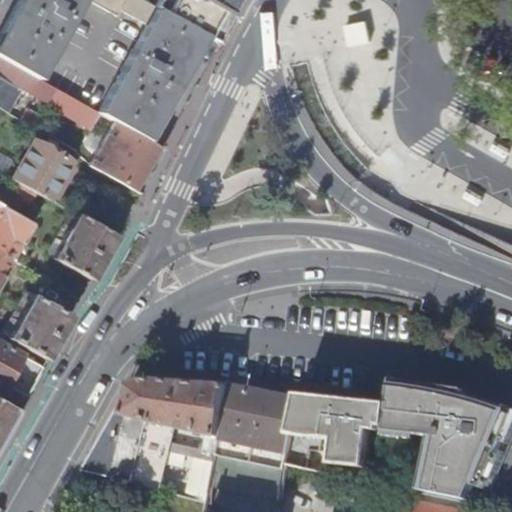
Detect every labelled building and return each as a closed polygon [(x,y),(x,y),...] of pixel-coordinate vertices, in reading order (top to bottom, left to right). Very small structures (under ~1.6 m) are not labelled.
[(16,0),(0,30),(0,59),(37,80),(82,0),(84,0),(117,18),(121,12),(144,25),(96,113),(110,121),(145,140),(204,35),(188,27),(153,7),(140,0),(16,0)] [(156,0),(153,7),(188,27),(204,35),(220,44),(223,39),(244,0),(156,0)] [(364,21),(343,25),(347,47),(369,43),(364,21)] [(19,89),(47,106),(55,90),(37,80),(0,59),(0,110),(5,113),(19,89)] [(18,121),(34,129),(40,118),(25,109),(18,121)] [(90,167),(136,193),(161,149),(145,140),(110,121),(86,164),(87,164),(90,167)] [(32,142),(11,179),(13,181),(47,199),(68,162),(32,142)] [(33,223),(0,204),(0,253),(13,261),(33,223)] [(50,258),(74,215),(68,211),(46,252),(50,258)] [(74,215),(50,258),(50,259),(88,280),(112,236),(74,215)] [(0,284),(13,261),(0,253),(0,284)] [(25,292),(0,334),(0,335),(7,346),(32,302),(25,292)] [(69,322),(32,302),(7,346),(26,356),(44,367),(69,322)] [(0,345),(21,357),(26,356),(7,346),(0,335),(0,345)] [(39,368),(21,357),(0,345),(0,403),(14,412),(39,368)] [(205,451),(219,454),(232,385),(154,380),(130,386),(84,470),(86,470),(136,482),(160,488),(176,426),(208,434),(205,451)] [(511,415),(508,414),(511,406),(501,402),(496,400),(463,391),(430,384),(412,382),(412,388),(394,387),(393,401),(392,405),(391,419),(390,427),(390,432),(400,434),(434,438),(425,492),(470,502),(477,487),(485,490),(511,427),(511,415)] [(289,463),(302,400),(233,385),(232,385),(219,454),(288,469),(289,464),(289,463)] [(383,427),(390,427),(391,419),(392,405),(303,395),(302,400),(289,463),(311,467),(313,450),(340,452),(340,464),(372,467),(375,431),(383,431),(383,427)] [(0,437),(14,412),(0,403),(0,437)] [(213,486),(282,500),(288,469),(219,454),(213,486)] [(419,491),(417,500),(471,511),(477,511),(479,504),(470,502),(425,492),(419,491)] [(170,511),(207,511),(209,509),(210,501),(176,492),(170,511)] [(471,511),(417,500),(411,499),(408,511),(471,511)]
